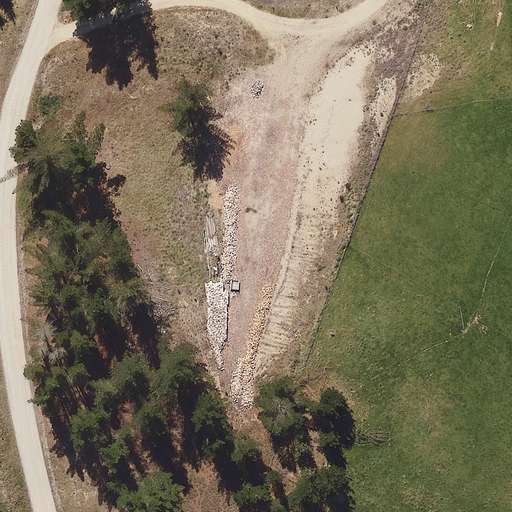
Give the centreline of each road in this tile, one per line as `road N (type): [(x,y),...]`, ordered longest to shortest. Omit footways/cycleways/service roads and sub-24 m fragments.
road 1 (track): [(45,511),(0,313)]
road 2 (track): [(0,183),(42,0)]
